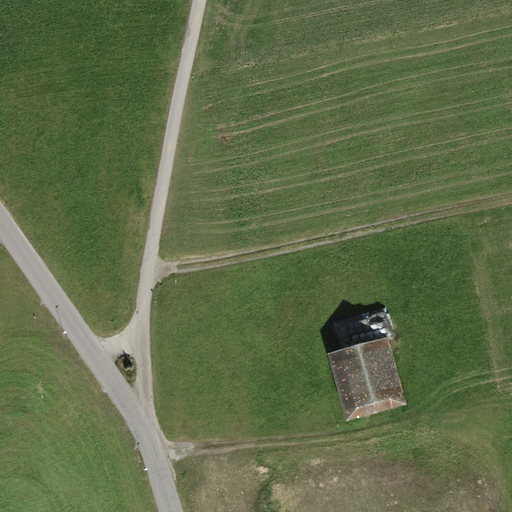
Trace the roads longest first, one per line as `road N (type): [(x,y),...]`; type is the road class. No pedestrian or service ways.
road 1 (track): [(124,395),(202,0)]
road 2 (unclassified): [(0,212),(124,395),(173,511)]
